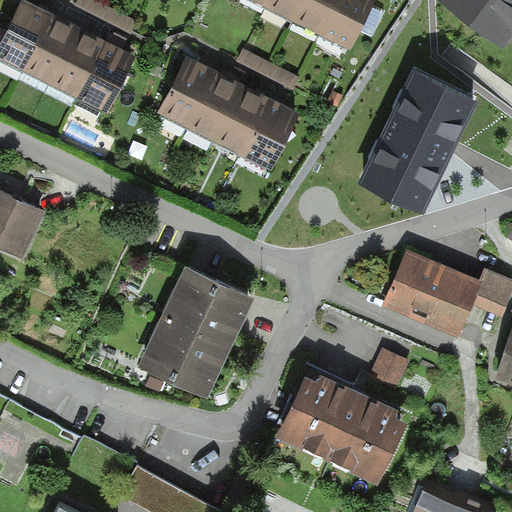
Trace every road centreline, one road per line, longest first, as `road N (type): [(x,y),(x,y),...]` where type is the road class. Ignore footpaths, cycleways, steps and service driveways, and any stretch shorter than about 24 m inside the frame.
road 1 (residential): [(297,269),(306,289),(250,411),(218,424),(96,401),(0,352)]
road 2 (residential): [(0,131),(297,269)]
road 3 (residential): [(511,200),(297,269)]
